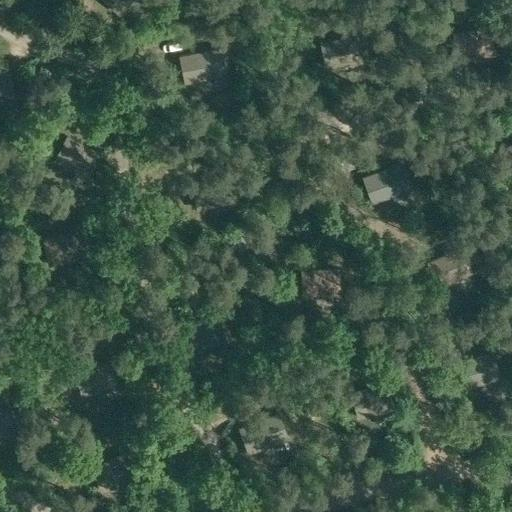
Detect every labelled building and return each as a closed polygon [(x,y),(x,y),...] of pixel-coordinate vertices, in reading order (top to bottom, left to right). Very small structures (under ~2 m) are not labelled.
[(104,0),(119,14),(131,0),(104,0)] [(490,26),(453,31),(457,59),(495,54),(490,26)] [(325,67),(363,62),(358,33),(320,40),(325,67)] [(220,46),(179,54),(185,82),(227,73),(220,46)] [(10,65),(0,65),(0,93),(12,93),(10,65)] [(67,134),(54,159),(87,177),(101,151),(67,134)] [(413,188),(403,161),(362,176),(372,203),(413,188)] [(228,173),(190,182),(198,209),(234,201),(228,173)] [(43,237),(48,265),(87,258),(81,230),(43,237)] [(462,245),(427,260),(439,287),(474,272),(462,245)] [(301,268),(302,297),(340,295),(339,267),(301,268)] [(218,312),(181,323),(191,351),(227,339),(218,312)] [(494,350),(456,359),(464,387),(501,377),(494,350)] [(75,367),(81,395),(118,387),(112,359),(75,367)] [(351,391),(358,418),(395,407),(387,380),(351,391)] [(0,397),(0,430),(17,420),(4,395),(0,397)] [(279,412),(238,426),(249,453),(289,438),(279,412)] [(138,477),(126,451),(91,465),(101,492),(138,477)]
